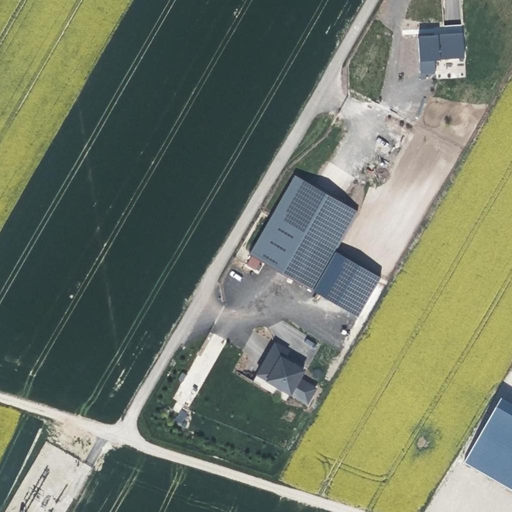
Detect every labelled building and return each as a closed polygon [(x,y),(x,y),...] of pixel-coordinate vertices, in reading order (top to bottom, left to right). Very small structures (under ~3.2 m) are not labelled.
[(441,21),(419,22),(421,73),(434,73),(434,60),(465,59),(463,26),(441,27),(441,21)] [(358,212),(295,176),(250,256),(312,291),(358,212)] [(336,253),(314,292),(359,317),(381,279),(336,253)] [(308,359),(274,341),(253,382),(286,400),(289,396),(302,372),(308,359)] [(321,383),(302,372),(289,396),(308,407),(321,383)] [(464,463),(511,490),(511,399),(503,395),(464,463)] [(179,409),(175,421),(183,424),(187,412),(179,409)]
